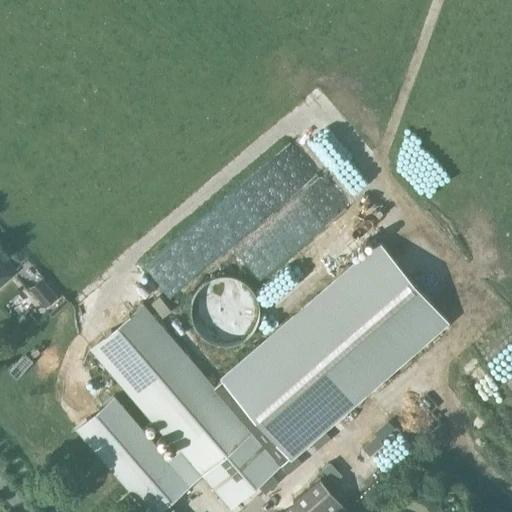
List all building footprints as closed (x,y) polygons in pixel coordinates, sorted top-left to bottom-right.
[(214,387),(280,465),(447,320),(380,243),(214,387)] [(0,282),(9,274),(0,263),(0,282)] [(237,344),(244,341),(250,336),(256,331),(260,324),(262,316),(262,308),(261,301),(258,294),(254,287),(248,282),(241,278),(233,276),(226,275),(218,277),(211,279),(204,284),(199,290),(195,297),(193,304),(192,312),(194,320),(197,327),(201,333),(207,339),(214,342),(221,345),(229,345),(237,344)] [(30,290),(46,308),(58,298),(42,280),(30,290)] [(169,461),(189,485),(202,474),(230,507),(280,465),(214,387),(143,304),(93,347),(181,450),(169,461)] [(78,429),(148,511),(159,511),(168,505),(167,504),(189,485),(169,461),(114,397),(78,429)] [(344,511),(349,508),(320,478),(281,511),(344,511)] [(374,511),(395,511),(388,502),(374,511)]
